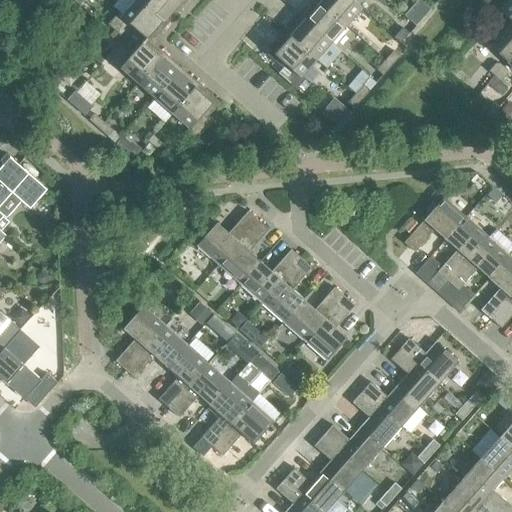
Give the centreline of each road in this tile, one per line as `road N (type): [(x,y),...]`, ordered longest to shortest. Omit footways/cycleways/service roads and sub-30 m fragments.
road 1 (residential): [(233,502),(393,321)]
road 2 (residential): [(393,321),(239,176)]
road 3 (residential): [(233,502),(88,368)]
road 4 (residential): [(273,128),(201,62),(246,11)]
road 5 (residential): [(511,372),(438,314),(411,309),(393,321)]
